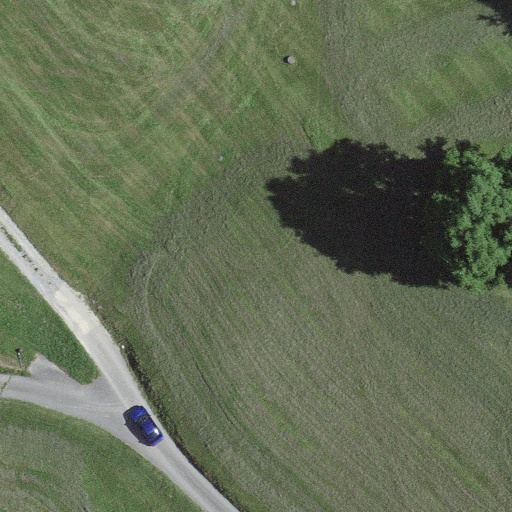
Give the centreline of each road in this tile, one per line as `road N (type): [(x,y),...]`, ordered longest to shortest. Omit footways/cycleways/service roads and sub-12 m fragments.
road 1 (unclassified): [(229,511),(139,430),(0,386)]
road 2 (track): [(139,430),(85,326),(0,223)]
